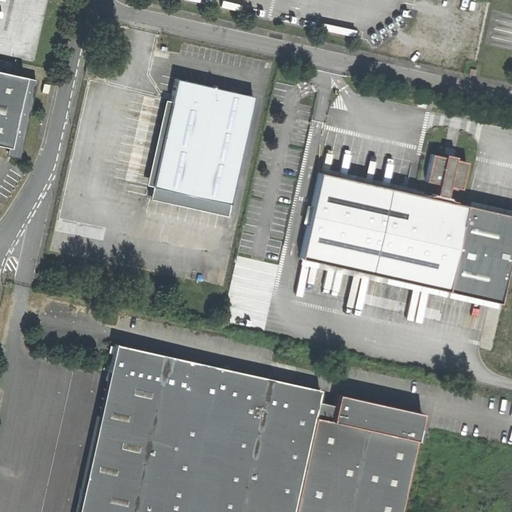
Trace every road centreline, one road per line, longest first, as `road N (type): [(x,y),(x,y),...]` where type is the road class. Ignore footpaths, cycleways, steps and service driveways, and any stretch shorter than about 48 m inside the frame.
road 1 (unclassified): [(87,2),(511,97)]
road 2 (unclassified): [(87,2),(47,164),(0,241)]
